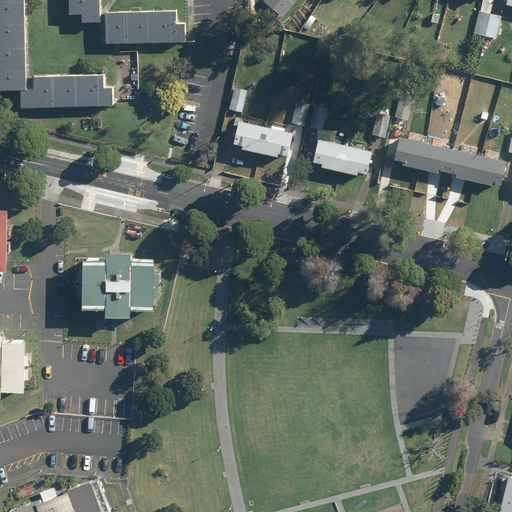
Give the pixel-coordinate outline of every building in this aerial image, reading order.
[(0,0),(0,90),(26,90),(23,0),(0,0)] [(68,0),(69,15),(81,15),(82,23),(100,22),(99,0),(68,0)] [(280,15),(293,0),(264,0),(263,1),(280,15)] [(496,0),(484,0),(477,32),(499,37),(504,14),(494,12),(496,0)] [(106,44),(185,42),(184,24),(176,24),(176,11),(105,13),(106,44)] [(21,109),(112,106),(112,89),(103,89),(103,76),(34,77),(34,90),(21,90),(21,109)] [(251,88),(238,85),(233,108),(246,111),(251,88)] [(416,98),(402,96),(399,115),(412,118),(416,98)] [(312,101),(299,99),(295,122),(308,124),(312,101)] [(332,107),(318,105),(314,126),(328,128),(332,107)] [(393,112),(379,110),(376,134),(389,136),(393,112)] [(291,131),(237,117),(230,143),(285,156),(291,131)] [(509,161),(402,136),(397,159),(503,184),(509,161)] [(370,148),(320,137),(314,164),(364,175),(370,148)] [(155,262),(86,258),(83,305),(152,309),(155,262)] [(0,387),(25,388),(27,338),(0,337),(0,387)] [(511,511),(511,473),(508,473),(499,511),(511,511)] [(115,511),(102,475),(15,508),(16,511),(115,511)]
